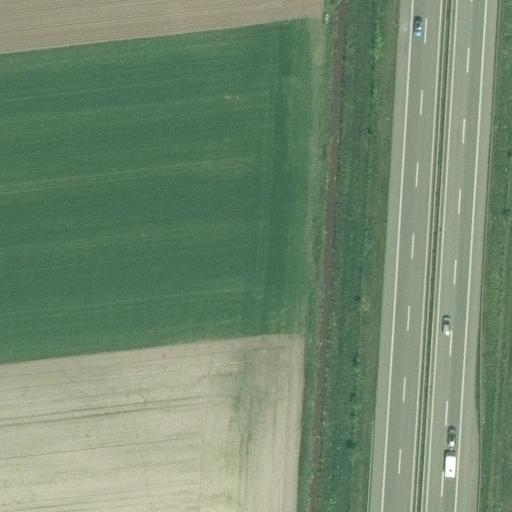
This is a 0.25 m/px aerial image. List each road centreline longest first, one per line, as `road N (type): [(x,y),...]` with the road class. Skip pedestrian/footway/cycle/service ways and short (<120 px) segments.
road 1 (motorway): [(410,0),(380,511)]
road 2 (motorway): [(441,511),(471,0)]
